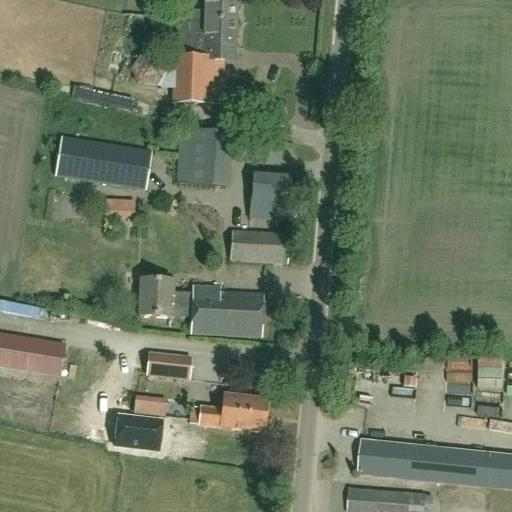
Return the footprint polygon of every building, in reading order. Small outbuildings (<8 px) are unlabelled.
[(188,14),(188,21),(237,23),(237,0),(204,0),(204,14),(188,14)] [(204,30),(203,60),(209,61),(209,64),(235,64),(237,23),(188,21),(188,30),(204,30)] [(174,60),(173,105),(207,106),(209,64),(209,61),(203,60),(174,60)] [(225,190),(228,134),(179,130),(174,187),(225,190)] [(144,193),(151,152),(61,138),(54,178),(144,193)] [(288,224),(291,178),(252,175),(249,221),(288,224)] [(108,202),(108,219),(136,219),(136,202),(108,202)] [(287,265),(289,236),(231,232),(229,262),(287,265)] [(260,341),(261,297),(218,296),(218,289),(192,288),(191,297),(171,296),(172,285),(138,284),(137,323),(170,324),(170,321),(191,322),(190,339),(260,341)] [(0,379),(58,388),(65,345),(0,334),(0,379)] [(150,355),(148,377),(190,382),(193,360),(150,355)] [(264,435),(268,403),(223,397),(222,411),(199,409),(197,427),(264,435)] [(133,402),(132,417),(154,419),(156,404),(133,402)] [(118,418),(114,449),(158,454),(161,423),(118,418)] [(511,492),(511,457),(362,443),(359,477),(511,492)] [(346,511),(376,511),(378,491),(349,488),(346,511)] [(424,511),(425,511),(425,510),(426,498),(426,495),(411,494),(406,493),(404,511),(424,511)]
